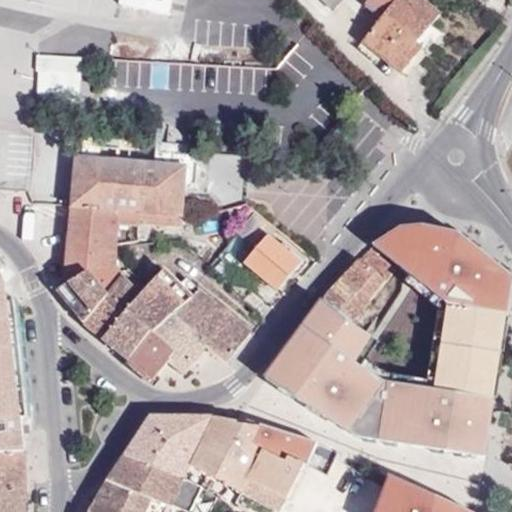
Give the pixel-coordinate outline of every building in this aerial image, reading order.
[(172,0),(119,0),(118,7),(168,18),(172,0)] [(322,0),(334,11),(344,0),(322,0)] [(364,43),(402,74),(422,49),(417,44),(441,15),(422,0),(370,0),(367,4),(384,18),(364,43)] [(422,49),(402,74),(407,79),(428,54),(422,49)] [(63,91),(85,91),(85,54),(41,55),(41,86),(63,86),(63,91)] [(200,169),(210,170),(211,156),(198,155),(198,145),(185,145),(186,152),(173,150),(173,145),(168,146),(170,124),(163,121),(159,120),(156,155),(194,158),(200,169)] [(176,128),(170,124),(168,146),(173,145),(173,150),(186,152),(185,145),(183,139),(180,133),(176,128)] [(84,137),(83,149),(130,153),(131,141),(84,137)] [(130,153),(83,149),(82,159),(130,163),(130,153)] [(208,194),(210,170),(200,169),(194,158),(156,155),(155,165),(185,167),(183,192),(208,194)] [(77,158),(73,206),(139,212),(182,216),(183,192),(185,167),(155,165),(130,163),(82,159),(77,158)] [(73,206),(65,286),(90,271),(123,266),(115,254),(116,244),(128,242),(136,240),(138,230),(139,212),(73,206)] [(269,236),(276,229),(255,211),(238,232),(258,249),(246,263),(277,289),(300,263),(269,236)] [(358,442),(485,462),(503,316),(511,286),(511,275),(460,232),(430,226),(404,228),(382,238),(373,247),(410,278),(430,295),(443,305),(446,308),(435,385),(427,384),(387,377),(365,362),(358,358),(370,339),(371,339),(350,325),(394,270),(371,250),(324,301),(266,380),(358,442)] [(135,263),(128,270),(137,279),(144,272),(135,263)] [(58,290),(85,323),(109,295),(126,272),(123,266),(90,271),(65,286),(58,290)] [(0,454),(26,453),(4,282),(2,273),(0,269),(0,454)] [(85,323),(129,359),(151,331),(129,311),(147,289),(137,279),(128,270),(128,269),(126,272),(109,295),(85,323)] [(174,314),(193,299),(164,270),(147,289),(129,311),(151,331),(154,334),(174,314)] [(229,284),(242,297),(251,288),(238,275),(229,284)] [(438,312),(427,384),(435,385),(446,308),(443,305),(430,295),(410,278),(405,284),(438,312)] [(228,363),(251,333),(200,291),(193,299),(174,314),(195,333),(193,334),(208,346),(228,363)] [(182,375),(208,346),(193,334),(195,333),(174,314),(154,334),(176,353),(168,362),(169,364),(182,375)] [(155,380),(169,364),(168,362),(176,353),(154,334),(151,331),(129,359),(155,380)] [(377,344),(370,339),(358,358),(365,362),(377,344)] [(183,479),(190,464),(213,418),(151,418),(126,455),(183,479)] [(213,418),(190,464),(241,491),(235,502),(248,511),(279,511),(305,465),(289,457),(286,462),(251,444),(259,427),(237,425),(237,422),(213,418)] [(286,462),(289,457),(305,465),(318,442),(261,424),(259,427),(251,444),(286,462)] [(0,493),(27,489),(27,471),(26,452),(26,453),(0,454),(0,493)] [(190,511),(202,488),(183,479),(126,455),(109,482),(170,508),(171,505),(185,511),(186,511),(190,511)] [(463,511),(388,477),(384,490),(374,511),(463,511)] [(168,511),(170,508),(109,482),(91,511),(168,511)] [(197,511),(207,491),(202,488),(190,511),(197,511)] [(0,511),(26,511),(26,510),(27,489),(0,493),(0,511)]
